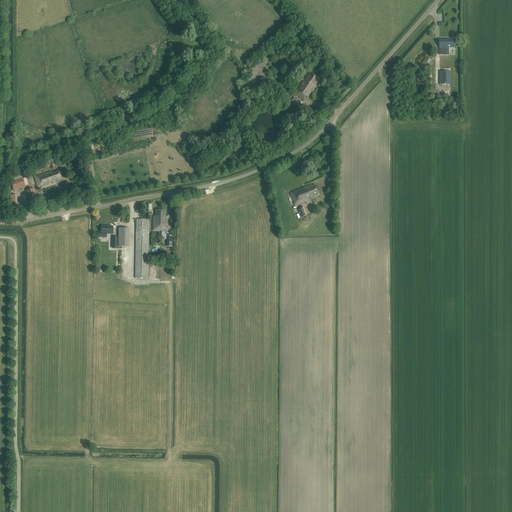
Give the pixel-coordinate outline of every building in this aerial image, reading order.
[(443,39),(456,39),(456,37),(439,37),(439,48),(443,48),(443,39)] [(439,55),(449,55),(449,48),(456,48),(456,39),(443,39),(443,48),(439,48),(439,55)] [(439,72),(440,85),(451,85),(450,72),(450,71),(439,71),(439,72)] [(316,84),(319,79),(310,73),(305,80),(304,80),(297,90),(299,92),(297,95),(303,99),(305,96),(307,97),(311,92),(310,91),(311,89),(313,90),(314,87),(316,84)] [(295,98),(293,97),(289,102),(296,106),(300,101),(295,98)] [(55,181),(61,179),(59,171),(52,173),(51,171),(35,177),(38,187),(41,186),(42,187),(50,185),(49,183),(52,182),(52,184),(56,182),(55,181)] [(22,178),(10,181),(13,191),(18,190),(17,189),(21,188),(21,189),(25,187),(22,178)] [(310,198),(310,199),(315,198),(314,196),(319,194),(315,185),(312,186),(312,185),(306,187),(290,193),(295,206),(307,201),(306,200),(310,198)] [(29,201),(37,199),(36,199),(33,189),(26,191),(29,201)] [(167,231),(167,220),(165,220),(165,211),(156,210),(156,216),(153,216),(153,231),(167,231)] [(148,279),(149,220),(135,220),(135,278),(148,279)] [(113,234),(113,226),(101,226),(101,233),(99,233),(99,238),(106,238),(106,234),(113,234)] [(129,228),(119,228),(119,246),(128,246),(129,228)]
